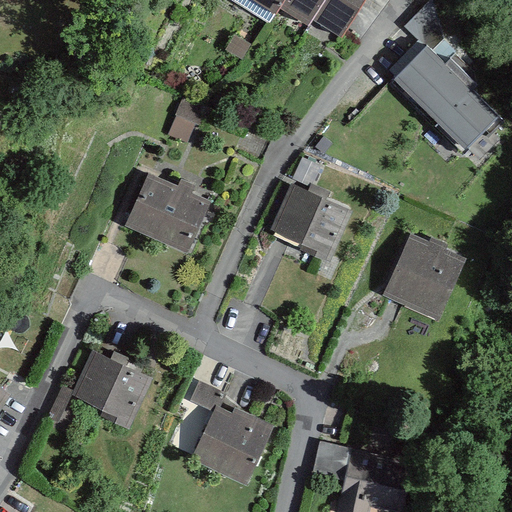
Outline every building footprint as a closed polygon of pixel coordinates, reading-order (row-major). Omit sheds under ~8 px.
[(359,0),(250,0),(248,4),(330,52),(359,0)] [(423,1),(409,31),(431,42),(446,12),(423,1)] [(490,122),(422,51),(386,85),(454,156),(490,122)] [(186,94),(171,131),(191,138),(199,118),(208,123),(213,106),(186,94)] [(208,209),(142,181),(124,226),(190,253),(208,209)] [(349,212),(287,185),(263,239),(325,267),(349,212)] [(465,256),(405,231),(375,300),(435,326),(465,256)] [(146,379),(89,355),(67,405),(125,430),(146,379)] [(203,383),(194,404),(216,413),(220,405),(224,407),(229,394),(203,383)] [(0,408),(9,394),(0,388),(0,408)] [(224,407),(220,405),(216,413),(196,462),(250,487),(277,426),(237,408),(235,412),(224,407)] [(396,511),(406,462),(349,451),(337,510),(350,511),(396,511)]
